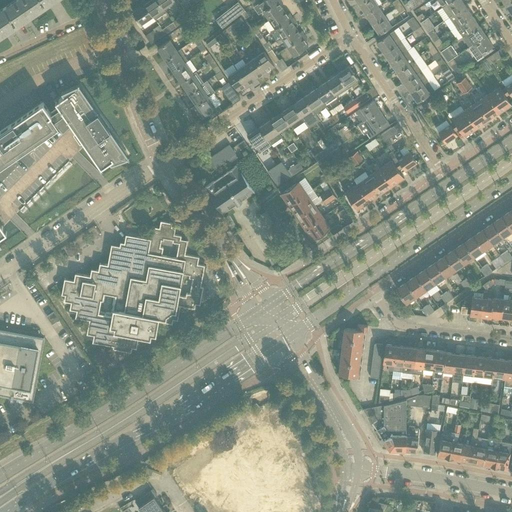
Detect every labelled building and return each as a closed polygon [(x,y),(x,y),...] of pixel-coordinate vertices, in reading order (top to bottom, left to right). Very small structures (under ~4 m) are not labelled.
[(41,0),(14,0),(4,7),(16,25),(45,5),(41,0)] [(144,4),(152,16),(155,20),(166,12),(163,8),(157,0),(150,0),(144,4)] [(263,0),(258,4),(253,7),(258,14),(263,11),(269,20),(283,10),(280,5),(282,4),(279,0),(263,0)] [(363,0),(359,3),(366,13),(377,6),(372,0),(363,0)] [(451,0),(441,7),(448,17),(464,6),(460,0),(451,0)] [(238,2),(215,19),(222,28),(244,10),(238,2)] [(152,16),(144,4),(143,4),(144,5),(133,12),(133,11),(132,12),(141,24),(141,23),(152,16)] [(400,4),(395,7),(399,13),(404,9),(400,4)] [(366,13),(372,23),(383,15),(377,6),(366,13)] [(448,17),(455,27),(471,16),(464,6),(448,17)] [(4,7),(0,9),(0,35),(16,25),(4,7)] [(269,20),(275,29),(292,17),(289,13),(286,15),(283,10),(269,20)] [(417,17),(420,22),(426,18),(422,13),(417,17)] [(383,15),(372,23),(373,24),(371,25),(375,31),(377,30),(379,33),(379,34),(391,26),(391,25),(390,26),(383,15)] [(455,27),(462,37),(478,26),(471,16),(455,27)] [(241,17),(232,24),(234,28),(243,21),(241,17)] [(275,29),(270,32),(276,41),(281,38),(296,28),(292,23),(295,21),(292,17),(275,29)] [(419,26),(413,17),(406,22),(413,31),(419,26)] [(426,18),(420,22),(424,28),(427,32),(428,32),(429,31),(432,29),(435,27),(427,17),(426,18)] [(179,18),(173,22),(176,26),(182,22),(179,18)] [(168,26),(162,30),(165,34),(171,30),(168,26)] [(462,37),(469,47),(485,36),(478,26),(462,37)] [(257,28),(253,31),(256,34),(259,39),(263,37),(259,32),(257,28)] [(281,38),(287,47),(304,35),(301,31),(299,33),(296,28),(281,38)] [(428,32),(427,32),(434,42),(435,41),(439,38),(432,29),(429,31),(428,32)] [(377,42),(384,52),(400,40),(394,30),(388,34),(376,42),(377,42)] [(189,34),(194,40),(198,37),(194,31),(189,34)] [(304,35),(287,47),(293,56),(308,46),(304,41),(307,39),(304,35)] [(485,36),(469,47),(468,48),(477,61),(484,57),(481,53),(492,46),(492,45),(492,46),(485,36)] [(198,37),(194,40),(198,46),(202,43),(198,37)] [(215,38),(206,44),(209,48),(217,41),(215,38)] [(434,42),(441,52),(446,48),(445,48),(439,38),(435,41),(434,42)] [(165,59),(166,59),(177,52),(169,40),(169,39),(157,47),(157,48),(158,47),(165,58),(164,58),(165,59)] [(384,52),(390,62),(407,50),(400,40),(384,52)] [(431,41),(425,45),(428,50),(434,46),(431,41)] [(446,48),(441,52),(447,61),(453,58),(457,55),(450,45),(446,48)] [(434,46),(428,50),(432,55),(437,52),(434,46)] [(177,52),(166,59),(173,69),(172,70),(173,70),(174,70),(185,63),(188,61),(180,50),(177,52)] [(390,62),(397,71),(414,60),(407,50),(390,62)] [(487,59),(490,64),(502,56),(498,50),(487,59)] [(264,51),(255,58),(266,74),(270,72),(268,69),(274,66),(264,51)] [(205,56),(209,63),(213,60),(209,53),(205,56)] [(506,56),(501,59),(505,65),(511,62),(506,56)] [(441,57),(435,61),(442,70),(447,67),(441,57)] [(255,58),(246,64),(255,78),(260,75),(262,77),(266,74),(255,58)] [(447,61),(447,62),(451,67),(457,63),(453,58),(447,61)] [(213,60),(209,63),(213,69),(217,66),(213,60)] [(397,71),(404,82),(421,70),(414,60),(397,71)] [(181,82),(181,81),(192,74),(185,63),(174,70),(181,81),(180,81),(181,82)] [(246,64),(237,70),(248,87),(252,84),(251,81),(255,78),(246,64)] [(337,74),(347,89),(352,86),(354,87),(357,85),(358,82),(359,81),(348,66),(348,67),(337,74)] [(442,70),(442,71),(449,82),(455,78),(447,67),(442,70)] [(248,87),(237,70),(228,76),(237,91),(242,87),(244,90),(248,87)] [(404,82),(411,92),(427,81),(428,80),(421,70),(404,82)] [(217,80),(223,75),(221,71),(214,76),(217,80)] [(192,74),(181,81),(189,92),(188,93),(189,93),(204,83),(196,72),(192,74)] [(326,81),(334,93),(336,96),(347,89),(337,74),(326,82),(326,81)] [(464,77),(460,80),(467,91),(472,88),(464,77)] [(467,91),(460,80),(456,83),(463,94),(467,91)] [(197,104),(207,96),(214,92),(207,81),(204,83),(189,93),(197,104)] [(326,82),(315,89),(323,101),(325,105),(336,97),(336,96),(334,93),(326,81),(325,82),(326,82)] [(427,81),(411,92),(417,101),(417,102),(429,94),(429,93),(434,90),(428,82),(427,81)] [(228,82),(224,85),(221,88),(232,105),(240,99),(228,82)] [(59,107),(83,142),(100,168),(109,162),(111,164),(129,157),(125,151),(79,85),(79,83),(61,92),(64,96),(58,99),(62,105),(59,107)] [(499,87),(487,95),(500,113),(511,105),(505,96),(509,93),(511,96),(510,93),(505,86),(505,87),(501,90),(499,87)] [(373,87),(361,95),(362,96),(365,101),(377,93),(375,90),(373,88),(373,87)] [(314,90),(304,97),(312,108),(323,101),(315,89),(314,89),(314,90)] [(49,93),(53,99),(57,95),(54,90),(49,93)] [(361,95),(355,100),(355,101),(359,106),(365,101),(362,96),(361,95)] [(487,95),(476,102),(488,120),(500,113),(487,95)] [(201,118),(209,113),(212,118),(223,111),(219,105),(215,108),(207,96),(197,104),(196,104),(195,106),(198,111),(196,112),(201,118)] [(303,97),(292,105),(304,121),(315,113),(312,108),(304,97),(303,96),(303,97)] [(431,97),(421,103),(425,108),(434,101),(431,97)] [(355,100),(343,107),(344,107),(348,113),(354,109),(359,106),(355,101),(355,100)] [(356,111),(363,122),(379,111),(372,101),(373,100),(372,100),(356,111)] [(0,130),(0,162),(14,153),(24,146),(49,129),(47,126),(47,125),(52,122),(48,116),(52,114),(51,113),(43,101),(40,104),(0,130)] [(476,102),(464,110),(476,128),(488,120),(476,102)] [(292,105),(281,112),(289,124),(293,129),(297,135),(308,127),(304,121),(292,105),(292,104),(292,105)] [(344,109),(333,116),(336,121),(347,114),(344,109)] [(454,122),(450,125),(455,131),(458,128),(464,137),(476,128),(464,110),(452,119),(454,122)] [(379,111),(363,122),(369,132),(367,133),(370,138),(389,125),(386,120),(385,120),(379,111)] [(281,113),(271,120),(278,131),(289,124),(281,112),(281,113)] [(333,116),(328,119),(331,124),(336,121),(333,116)] [(270,120),(259,128),(267,139),(271,145),(282,137),(278,131),(271,120),(270,120),(269,120),(270,120)] [(446,120),(435,128),(438,132),(445,143),(457,135),(454,131),(455,131),(450,125),(449,124),(446,120)] [(397,123),(380,135),(389,146),(392,144),(388,139),(402,129),(397,123)] [(346,126),(338,131),(342,137),(344,136),(350,132),(346,126)] [(247,135),(252,143),(255,147),(259,153),(271,145),(267,139),(259,128),(258,127),(258,128),(248,135),(247,135)] [(344,136),(342,137),(345,141),(352,136),(350,132),(344,136)] [(375,138),(367,145),(371,149),(379,142),(375,138)] [(321,139),(318,142),(323,149),(327,155),(338,148),(338,147),(334,142),(326,147),(321,139)] [(237,145),(240,150),(247,145),(243,140),(237,145)] [(293,143),(287,147),(291,152),(297,148),(293,143)] [(230,146),(211,159),(216,167),(225,161),(227,164),(237,157),(235,154),(230,146)] [(400,150),(394,154),(398,159),(402,166),(405,170),(416,162),(409,151),(406,146),(400,150)] [(346,147),(341,150),(345,155),(349,152),(346,147)] [(338,148),(327,155),(333,163),(344,156),(338,148)] [(323,150),(314,156),(317,161),(326,155),(323,150)] [(357,151),(353,154),(360,163),(364,161),(357,151)] [(391,160),(380,168),(392,186),(404,178),(398,170),(401,167),(402,167),(402,166),(398,159),(394,154),(393,152),(392,152),(392,151),(389,154),(393,159),(392,159),(391,160)] [(350,156),(348,157),(355,167),(360,163),(353,154),(350,156)] [(281,162),(268,171),(277,185),(291,176),(281,162)] [(299,162),(290,168),(294,174),(302,168),(299,162)] [(375,171),(368,176),(381,194),(392,186),(380,168),(377,164),(373,167),(375,171)] [(210,195),(223,214),(237,204),(237,205),(242,201),(255,192),(242,173),(241,173),(236,166),(227,172),(228,172),(214,181),(205,187),(210,194),(210,195)] [(368,176),(357,184),(369,202),(381,194),(368,176)] [(304,177),(281,193),(289,205),(312,189),(304,177)] [(369,202),(357,184),(344,192),(357,210),(369,202)] [(330,188),(321,194),(327,203),(335,197),(330,188)] [(312,189),(289,205),(297,217),(315,205),(315,204),(322,199),(320,196),(318,197),(312,189)] [(297,217),(305,228),(323,216),(315,205),(297,217)] [(511,210),(502,216),(511,230),(511,229),(511,210)] [(323,216),(305,228),(313,240),(331,228),(323,216)] [(502,216),(492,223),(502,236),(511,230),(502,216)] [(92,342),(107,345),(113,346),(112,349),(131,352),(132,348),(136,348),(138,336),(150,339),(151,334),(156,335),(158,321),(172,323),(173,319),(177,320),(180,306),(194,309),(195,304),(200,305),(203,287),(200,286),(204,265),(197,264),(199,257),(185,254),(187,241),(180,239),(181,236),(174,234),(175,227),(172,227),(172,223),(160,221),(159,228),(152,227),(151,234),(144,232),(143,237),(138,236),(109,257),(107,264),(99,263),(98,270),(91,269),(90,276),(83,275),(82,279),(81,278),(80,277),(79,277),(78,277),(78,278),(77,279),(74,278),(74,280),(64,278),(61,294),(65,295),(63,301),(70,302),(69,309),(76,310),(75,317),(89,320),(86,334),(93,335),(92,342)] [(492,223),(483,229),(492,243),(502,236),(492,223)] [(483,229),(473,236),(483,249),(492,243),(483,229)] [(473,236),(464,242),(473,256),(483,249),(473,236)] [(464,242),(454,249),(464,262),(473,256),(464,242)] [(454,249),(445,255),(454,269),(464,262),(454,249)] [(511,257),(507,250),(500,255),(506,262),(511,258),(511,257)] [(445,255),(435,262),(445,276),(454,269),(445,255)] [(506,262),(500,255),(490,262),(496,269),(506,262)] [(435,262),(426,268),(435,282),(445,276),(435,262)] [(487,264),(481,268),(487,276),(492,272),(487,264)] [(426,268),(416,275),(425,289),(430,296),(439,289),(434,282),(435,282),(426,268)] [(416,275),(407,281),(416,295),(425,289),(416,275)] [(468,277),(462,281),(467,288),(473,284),(468,277)] [(494,283),(494,279),(492,278),(484,284),(486,288),(493,283),(494,283)] [(416,295),(407,281),(396,289),(406,303),(406,302),(416,295)] [(448,290),(443,294),(448,301),(453,298),(448,290)] [(443,294),(440,296),(445,304),(448,301),(443,294)] [(503,300),(501,317),(511,319),(511,313),(511,312),(510,313),(511,307),(511,295),(509,295),(508,300),(507,300),(503,300)] [(472,296),(470,314),(481,316),(482,310),(480,309),(481,304),(482,304),(483,297),(472,296)] [(481,304),(480,309),(482,310),(481,316),(490,317),(490,316),(492,298),(487,298),(483,297),(482,304),(481,304)] [(492,298),(490,316),(494,316),(501,317),(503,300),(492,298)] [(429,304),(424,307),(429,315),(434,311),(429,304)] [(53,312),(47,316),(50,321),(52,324),(59,319),(57,317),(53,312)] [(367,325),(357,324),(356,329),(344,328),(338,374),(357,376),(363,331),(367,331),(367,325)] [(0,394),(32,401),(44,338),(0,330),(0,394)] [(370,377),(378,378),(382,344),(376,343),(374,345),(370,377)] [(387,369),(393,370),(394,357),(396,357),(396,352),(394,351),(395,345),(385,344),(383,362),(388,363),(387,369)] [(393,370),(403,371),(404,364),(406,347),(395,345),(394,351),(396,352),(396,357),(394,357),(393,370)] [(403,371),(413,373),(414,360),(416,360),(416,354),(414,354),(415,348),(406,347),(404,364),(403,371)] [(423,374),(424,367),(426,349),(415,348),(414,354),(416,354),(416,360),(414,360),(413,373),(423,374)] [(426,349),(424,367),(433,368),(434,362),(436,362),(436,356),(434,356),(435,350),(426,349)] [(433,368),(432,377),(437,377),(442,378),(443,370),(446,352),(445,352),(435,350),(434,356),(436,356),(436,362),(434,362),(433,368)] [(443,370),(453,371),(454,366),(455,366),(456,360),(454,360),(455,353),(446,352),(443,370)] [(462,381),(463,373),(465,355),(455,353),(454,360),(456,360),(455,366),(454,366),(453,371),(452,380),(462,382),(462,381)] [(463,373),(462,381),(472,382),(473,374),(474,368),(475,368),(476,363),(474,362),(474,356),(465,355),(463,373)] [(473,374),(483,375),(485,357),(475,356),(474,356),(474,362),(476,363),(475,368),(474,368),(473,374)] [(485,357),(483,375),(493,376),(493,371),(495,371),(495,365),(493,365),(494,358),(485,357)] [(504,378),(506,360),(494,358),(493,365),(495,365),(495,371),(493,371),(493,376),(492,385),(496,385),(497,377),(503,378),(504,378)] [(432,385),(422,384),(423,390),(424,393),(433,391),(433,388),(432,385)] [(418,386),(410,388),(410,390),(412,395),(419,393),(418,386)] [(410,390),(400,390),(400,392),(400,398),(412,395),(410,390)] [(389,396),(389,401),(395,400),(395,398),(400,398),(400,392),(390,393),(389,396)] [(406,400),(406,405),(429,408),(430,396),(423,395),(418,396),(406,400)] [(432,396),(432,403),(436,403),(436,404),(438,405),(440,396),(432,396)] [(390,450),(406,450),(406,428),(406,412),(406,405),(406,400),(395,402),(363,409),(390,450)] [(470,403),(469,408),(477,409),(478,401),(470,400),(470,403)] [(489,405),(488,412),(498,414),(499,405),(490,403),(489,405)] [(231,462),(244,454),(264,485),(256,511),(292,511),(294,505),(287,503),(288,497),(292,494),(293,489),(289,481),(296,477),(290,475),(282,462),(274,460),(258,435),(259,431),(252,420),(177,467),(174,479),(182,492),(186,493),(230,466),(231,462)] [(406,428),(406,450),(416,452),(418,442),(419,429),(414,428),(415,426),(409,425),(408,429),(406,428)] [(448,457),(460,460),(464,443),(457,442),(461,426),(455,425),(453,432),(448,457)] [(464,443),(460,460),(472,462),(477,437),(478,430),(478,429),(473,427),(470,444),(464,443)] [(423,453),(435,454),(440,431),(426,429),(423,453)] [(441,438),(437,455),(448,457),(453,432),(449,431),(448,435),(442,434),(441,435),(441,438)] [(477,437),(472,462),(484,464),(487,448),(480,446),(482,438),(477,437)] [(487,448),(484,464),(495,466),(500,442),(500,441),(495,440),(493,449),(487,448)] [(500,442),(495,466),(506,469),(508,459),(510,452),(511,444),(508,443),(505,442),(500,442)] [(303,466),(294,473),(300,480),(308,473),(303,466)] [(226,487),(193,507),(195,511),(220,511),(236,503),(226,487)] [(137,500),(135,501),(138,507),(142,511),(154,511),(161,508),(153,497),(156,495),(152,489),(137,500)] [(370,506),(368,511),(384,511),(387,505),(378,502),(376,508),(370,506)]
